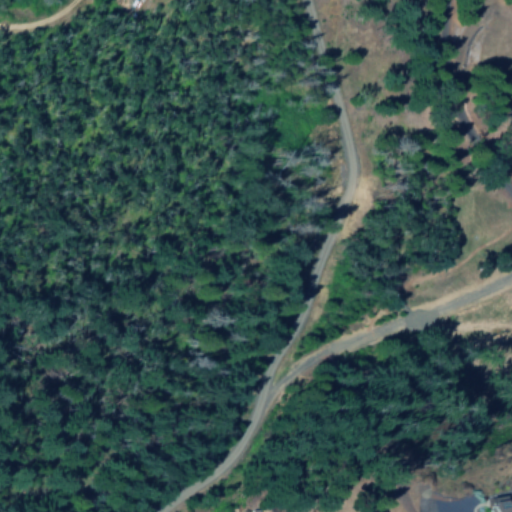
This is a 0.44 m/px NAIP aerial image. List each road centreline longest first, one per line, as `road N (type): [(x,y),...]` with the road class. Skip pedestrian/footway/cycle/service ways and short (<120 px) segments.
road 1 (track): [(254,426),(269,357),(307,287),(324,215),(331,106),(315,0)]
road 2 (residential): [(511,273),(285,381),(208,479),(168,511)]
road 3 (residential): [(445,0),(442,61),(457,110),(511,188)]
